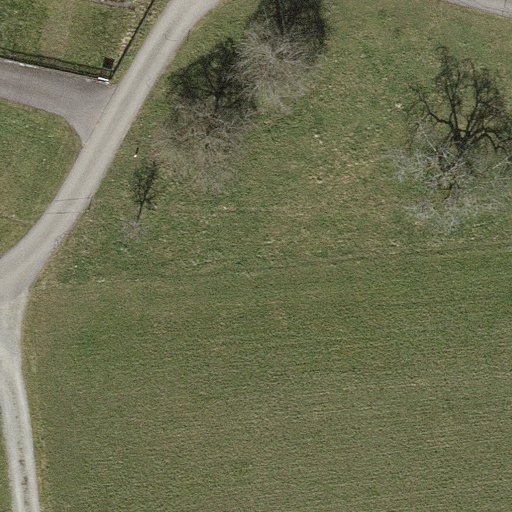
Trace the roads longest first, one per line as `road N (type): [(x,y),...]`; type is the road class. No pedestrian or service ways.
road 1 (unclassified): [(202,0),(85,198),(0,311)]
road 2 (track): [(32,511),(15,356),(1,311)]
